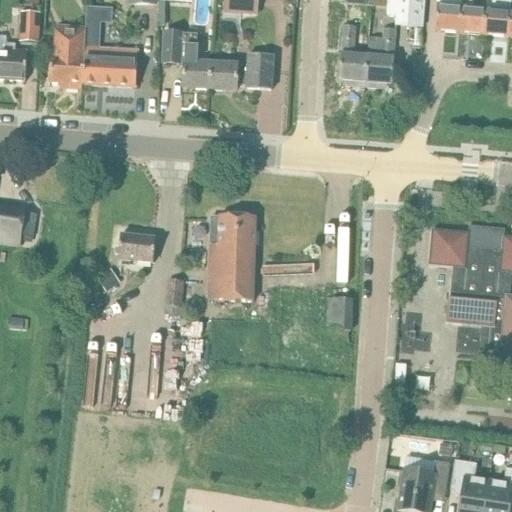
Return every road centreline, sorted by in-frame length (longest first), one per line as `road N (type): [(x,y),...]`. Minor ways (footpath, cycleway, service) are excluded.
road 1 (residential): [(359,511),(390,167)]
road 2 (tertiary): [(0,136),(306,160)]
road 3 (residential): [(511,68),(448,63),(436,76),(421,169)]
road 4 (residential): [(306,160),(315,0)]
